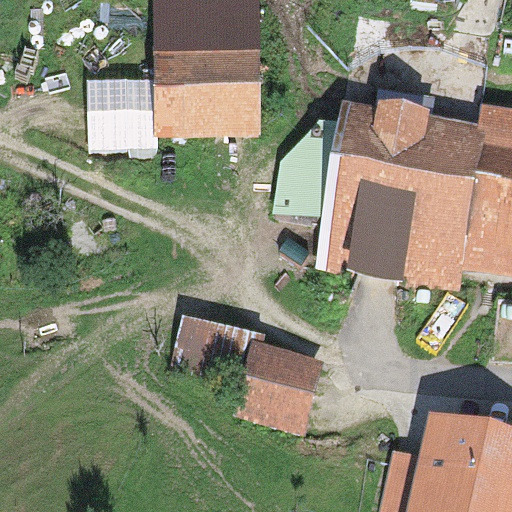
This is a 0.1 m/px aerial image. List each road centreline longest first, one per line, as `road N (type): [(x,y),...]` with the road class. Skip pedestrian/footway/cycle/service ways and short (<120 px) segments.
road 1 (track): [(0,421),(217,244)]
road 2 (track): [(0,149),(217,244)]
